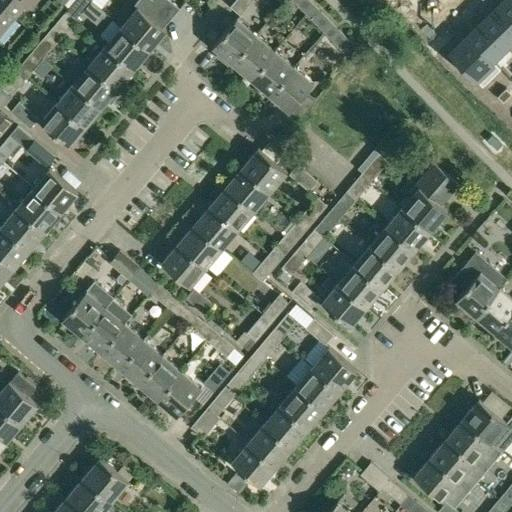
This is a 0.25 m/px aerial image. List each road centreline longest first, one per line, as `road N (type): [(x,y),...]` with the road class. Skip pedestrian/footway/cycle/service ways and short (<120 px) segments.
road 1 (residential): [(95,399),(31,347),(18,329),(24,312),(212,90)]
road 2 (residential): [(278,511),(416,352),(443,343),(511,399)]
road 3 (residential): [(228,511),(95,399)]
road 4 (residential): [(95,399),(0,511)]
